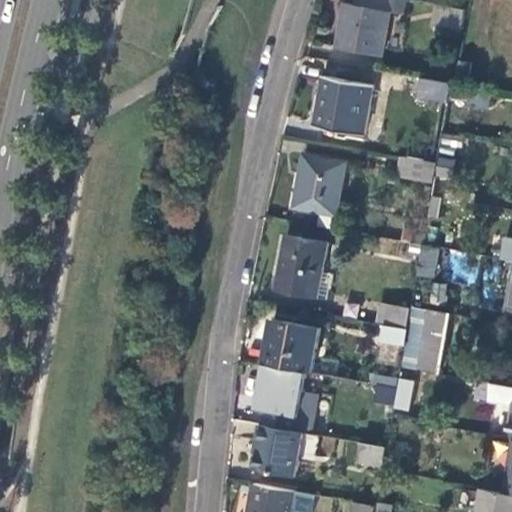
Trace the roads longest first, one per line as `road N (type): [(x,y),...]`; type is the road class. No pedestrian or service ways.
road 1 (residential): [(299,0),(247,208),(203,511)]
road 2 (primary): [(0,212),(48,0)]
